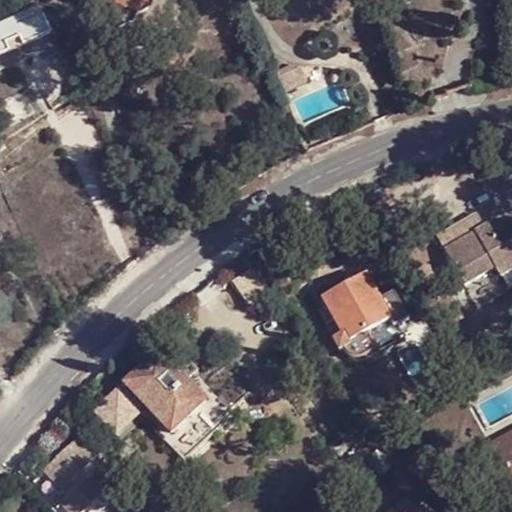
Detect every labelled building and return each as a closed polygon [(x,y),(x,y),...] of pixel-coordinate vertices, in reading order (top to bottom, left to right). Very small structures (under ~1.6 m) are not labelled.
[(13,0),(20,10),(33,0),(13,0)] [(85,0),(87,4),(96,5),(105,2),(111,17),(129,9),(140,13),(149,10),(150,0),(85,0)] [(11,19),(0,24),(0,55),(10,52),(6,44),(20,38),(23,46),(50,34),(43,16),(32,20),(30,15),(13,21),(11,19)] [(372,211),(365,198),(347,208),(355,220),(372,211)] [(478,216),(438,238),(466,286),(497,268),(502,277),(511,272),(511,243),(502,248),(489,227),(486,229),(478,216)] [(250,271),(234,282),(251,308),(268,297),(250,271)] [(368,277),(338,294),(349,312),(334,320),(342,333),(333,338),(343,355),(346,354),(347,357),(349,358),(351,360),(352,361),(354,362),(356,363),(358,363),(360,363),(362,364),(365,362),(369,359),(403,339),(396,327),(410,320),(395,294),(382,301),(368,277)] [(160,352),(125,386),(172,436),(208,404),(160,352)] [(454,371),(460,368),(453,356),(448,358),(454,371)] [(81,437),(46,473),(62,490),(98,455),(81,437)] [(511,437),(479,455),(504,502),(511,498),(511,437)] [(92,475),(62,504),(69,511),(110,511),(111,511),(107,508),(116,499),(92,475)]
